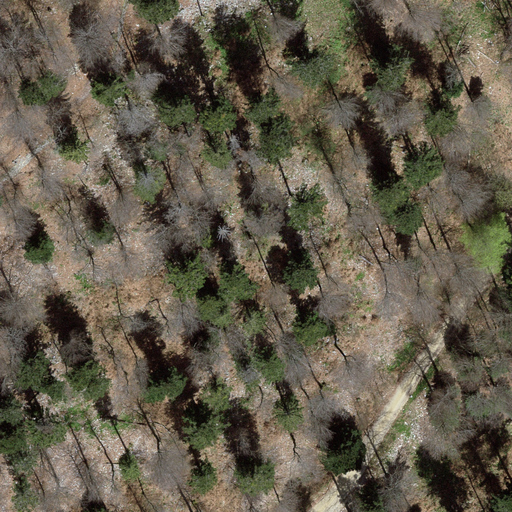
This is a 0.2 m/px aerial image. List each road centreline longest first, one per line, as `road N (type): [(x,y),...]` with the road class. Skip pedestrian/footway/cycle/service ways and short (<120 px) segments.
road 1 (track): [(320,511),(376,447),(511,251)]
road 2 (track): [(117,0),(90,68),(0,161)]
